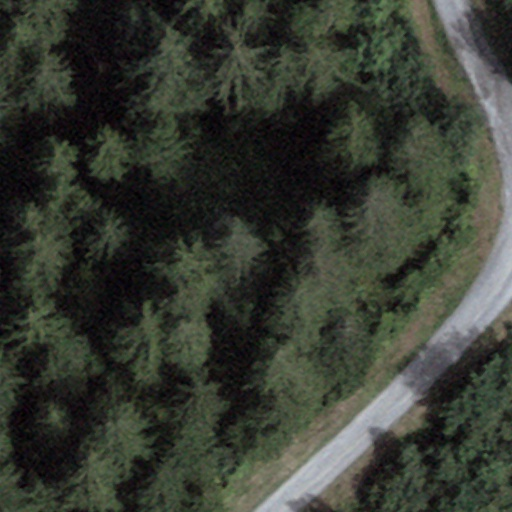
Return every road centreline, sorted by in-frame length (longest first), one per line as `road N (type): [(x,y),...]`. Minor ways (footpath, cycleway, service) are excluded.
road 1 (track): [(511,260),(429,358),(272,511)]
road 2 (track): [(451,0),(511,123)]
